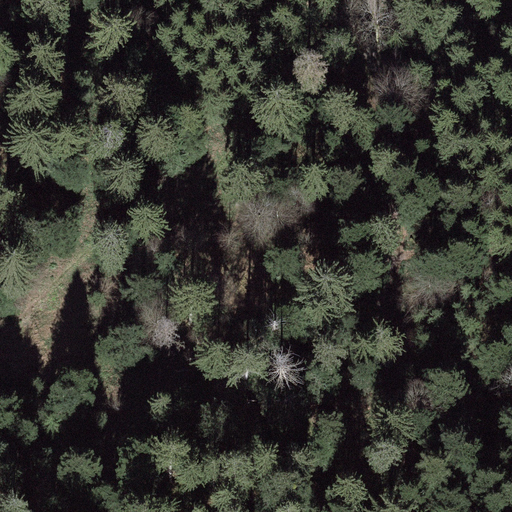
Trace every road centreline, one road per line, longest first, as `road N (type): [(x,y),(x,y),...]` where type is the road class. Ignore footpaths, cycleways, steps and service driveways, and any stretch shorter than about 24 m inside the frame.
road 1 (track): [(426,511),(391,306),(401,143),(353,13),(362,0)]
road 2 (track): [(0,334),(86,257),(147,226),(210,171),(353,13)]
